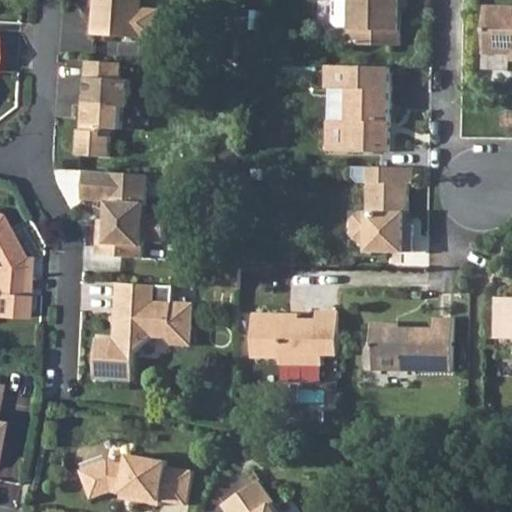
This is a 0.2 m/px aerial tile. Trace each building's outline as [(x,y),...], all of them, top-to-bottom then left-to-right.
[(96,0),(94,34),(119,36),(120,24),(140,25),(139,37),(159,39),(161,9),(141,7),(141,0),(96,0)] [(353,0),(353,26),(347,26),(347,45),(401,45),(402,7),(402,0),(353,0)] [(511,6),(487,6),(486,54),(511,54),(511,6)] [(139,37),(140,25),(120,24),(119,36),(139,37)] [(293,58),(294,39),(278,39),(277,58),(293,58)] [(236,67),(267,69),(269,42),(238,40),(236,67)] [(134,79),(122,78),(123,63),(88,61),(87,78),(91,78),(90,95),(89,103),(85,103),(84,130),(80,130),(78,155),(111,157),(112,136),(111,136),(115,129),(123,130),(125,106),(132,106),(134,79)] [(391,152),(392,67),(329,66),(329,88),(350,88),(350,120),(328,120),(328,151),(391,152)] [(415,168),(355,166),(355,177),(360,182),(370,182),(369,211),(361,211),(353,219),(352,234),(361,242),(369,243),(369,252),(414,252),(414,224),(407,224),(407,213),(409,211),(410,183),(415,183),(415,168)] [(266,170),(255,169),(255,179),(266,180),(266,170)] [(111,172),(85,170),(83,199),(109,201),(108,212),(113,212),(113,220),(108,219),(100,219),(98,255),(143,258),(144,240),(165,241),(166,215),(146,214),(148,175),(111,172)] [(13,237),(0,214),(0,222),(7,236),(13,237)] [(0,315),(26,317),(27,294),(3,292),(5,267),(23,256),(13,237),(7,236),(0,222),(0,315)] [(30,256),(23,256),(5,267),(3,292),(27,294),(30,256)] [(215,264),(213,289),(241,291),(241,266),(215,264)] [(175,286),(120,283),(118,313),(122,314),(121,322),(117,326),(116,339),(98,338),(95,378),(134,381),(136,353),(154,337),(166,337),(193,339),(196,303),(174,302),(175,286)] [(511,297),(501,297),(500,338),(511,338),(511,297)] [(325,365),(325,355),(340,356),(341,311),(319,311),(318,319),(301,318),(289,318),(290,313),(256,312),(255,357),(282,358),(282,364),(325,365)] [(455,371),(455,318),(436,318),(436,328),(394,327),(394,323),(373,323),(373,346),(373,347),(375,347),(375,365),(375,370),(455,371)] [(193,339),(166,337),(171,344),(193,346),(193,339)] [(366,365),(375,365),(375,347),(373,347),(373,346),(366,345),(366,365)] [(83,470),(93,499),(113,492),(123,498),(124,494),(139,496),(138,501),(162,506),(163,501),(189,506),(195,471),(169,466),(170,462),(131,454),(129,464),(111,461),(83,470)] [(261,480),(225,505),(229,511),(280,511),(275,504),(277,502),(261,480)]
